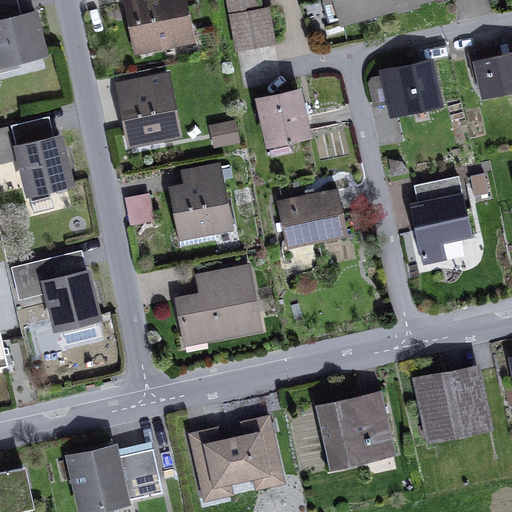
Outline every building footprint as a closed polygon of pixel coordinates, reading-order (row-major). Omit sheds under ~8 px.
[(0,0),(0,20),(21,15),(17,0),(0,0)] [(191,33),(184,0),(130,0),(127,1),(137,50),(166,44),(168,38),(191,33)] [(268,9),(260,10),(258,0),(228,0),(237,49),(274,43),(268,9)] [(418,4),(417,1),(419,0),(326,0),(327,1),(323,2),(330,23),(342,19),(343,22),(398,6),(399,9),(418,4)] [(0,64),(45,53),(35,12),(21,15),(0,20),(0,64)] [(166,44),(192,39),(191,33),(168,38),(166,44)] [(511,52),(501,55),(500,47),(469,53),(474,80),(480,79),(484,97),(511,90),(511,52)] [(391,102),(393,113),(440,103),(431,62),(384,73),(385,79),(391,102)] [(179,135),(168,74),(141,79),(144,93),(121,98),(129,135),(156,130),(162,138),(179,135)] [(121,98),(144,93),(141,79),(118,83),(121,98)] [(369,82),(374,106),(391,102),(385,79),(369,82)] [(291,138),(308,134),(299,91),(260,100),(270,143),(291,138)] [(17,146),(54,137),(49,117),(8,127),(13,147),(17,146)] [(217,126),(220,145),(239,141),(235,122),(217,126)] [(0,159),(15,156),(13,147),(8,127),(0,129),(0,159)] [(54,137),(17,146),(29,193),(50,188),(58,192),(67,190),(72,182),(60,136),(54,137)] [(273,157),(294,152),(291,138),(270,143),(273,157)] [(390,160),(393,175),(408,172),(404,157),(390,160)] [(231,227),(219,166),(186,172),(189,187),(173,190),(180,226),(177,227),(181,245),(216,238),(215,230),(231,227)] [(485,173),(471,176),(475,196),(489,193),(485,173)] [(461,237),(472,235),(466,210),(461,185),(459,176),(428,183),(432,200),(419,203),(412,204),(424,263),(461,255),(464,250),(461,237)] [(419,203),(432,200),(428,183),(415,186),(419,203)] [(466,210),(472,209),(467,184),(461,185),(466,210)] [(29,193),(34,213),(55,208),(50,188),(29,193)] [(315,241),(348,234),(338,190),(315,194),(307,196),(278,202),(287,241),(313,235),(315,241)] [(131,225),(155,220),(150,195),(126,200),(131,225)] [(288,247),(315,241),(313,235),(287,241),(288,247)] [(46,281),(87,270),(82,250),(41,261),(46,281)] [(57,328),(99,317),(87,270),(46,281),(41,261),(12,268),(20,297),(47,290),(57,328)] [(260,328),(248,267),(209,274),(213,296),(205,298),(204,294),(200,295),(178,299),(185,334),(205,330),(207,339),(260,328)] [(205,298),(213,296),(209,274),(196,277),(200,295),(204,294),(205,298)] [(187,343),(207,339),(205,330),(185,334),(187,343)] [(464,426),(485,422),(475,372),(422,384),(431,426),(463,419),(464,426)] [(332,467),(393,453),(380,392),(319,406),(332,467)] [(212,443),(209,431),(192,434),(204,486),(228,480),(255,474),(258,486),(282,481),(268,417),(244,423),(246,435),(222,441),(212,443)] [(432,434),(465,428),(464,426),(463,419),(431,426),(432,434)] [(212,443),(222,441),(219,428),(209,431),(212,443)] [(153,448),(117,456),(115,447),(71,457),(83,510),(87,509),(117,503),(163,492),(153,448)] [(0,473),(0,511),(32,505),(24,468),(0,473)] [(206,497),(206,498),(231,492),(228,480),(204,486),(206,497)] [(87,511),(119,511),(117,503),(87,509),(87,511)]
